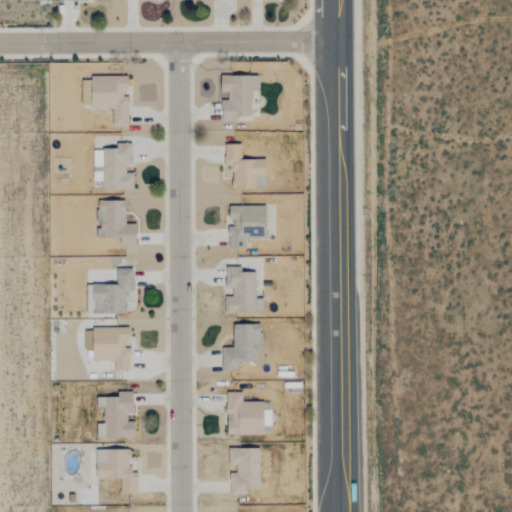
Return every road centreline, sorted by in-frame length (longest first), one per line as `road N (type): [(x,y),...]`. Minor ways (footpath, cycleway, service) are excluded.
road 1 (tertiary): [(337,511),(331,0)]
road 2 (residential): [(183,511),(173,46)]
road 3 (residential): [(0,47),(331,44)]
